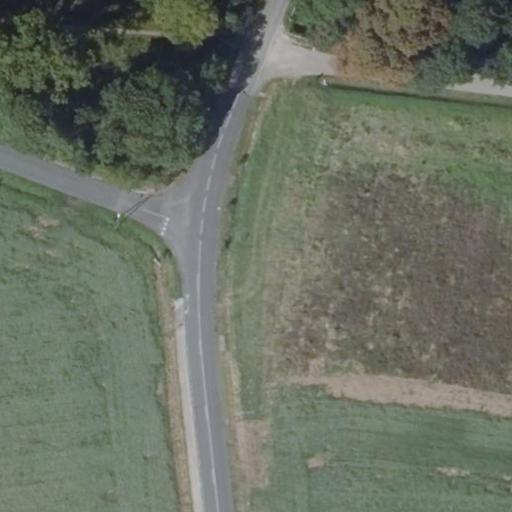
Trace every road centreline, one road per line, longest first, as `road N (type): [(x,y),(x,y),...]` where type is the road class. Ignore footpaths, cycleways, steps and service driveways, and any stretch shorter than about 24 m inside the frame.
road 1 (secondary): [(217,511),(197,228)]
road 2 (unclassified): [(511,82),(251,43)]
road 3 (tertiary): [(197,228),(0,159)]
road 4 (secondary): [(197,228),(208,167),(251,43)]
